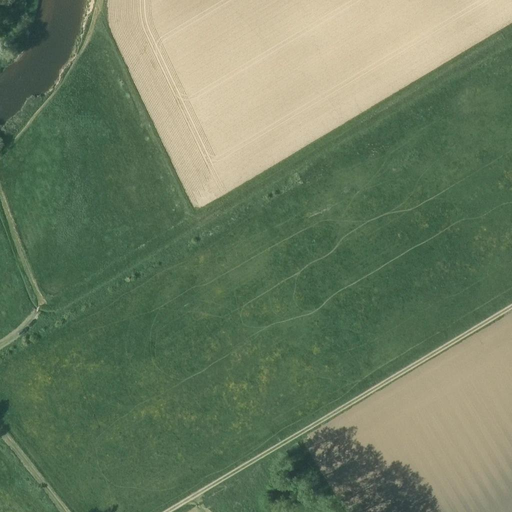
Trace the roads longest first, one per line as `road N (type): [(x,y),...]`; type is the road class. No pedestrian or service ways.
road 1 (track): [(198,493),(511,307)]
road 2 (track): [(199,221),(511,34)]
